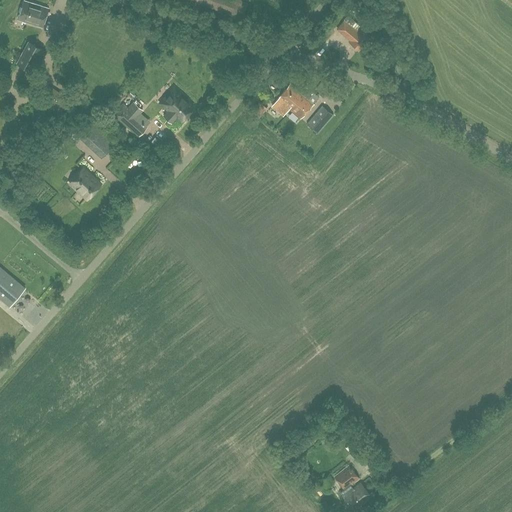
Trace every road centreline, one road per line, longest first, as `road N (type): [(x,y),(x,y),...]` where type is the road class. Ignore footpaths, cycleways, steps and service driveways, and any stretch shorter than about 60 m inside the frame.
road 1 (unclassified): [(0,373),(280,51)]
road 2 (unclassified): [(511,161),(381,88),(280,51)]
road 3 (unclassified): [(280,51),(122,0)]
